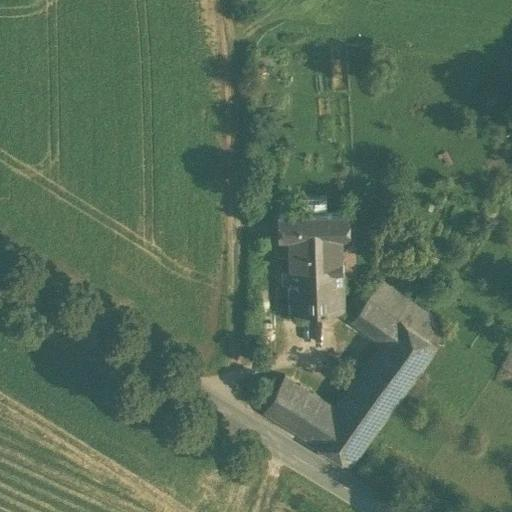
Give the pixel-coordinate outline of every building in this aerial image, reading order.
[(301,197),(301,213),(328,213),(327,196),(301,197)] [(301,213),(280,214),(280,237),(289,237),(342,236),(350,236),(349,212),(328,213),(301,213)] [(342,236),(289,237),(289,271),(283,271),(284,284),(290,284),(344,282),(342,236)] [(380,280),(369,296),(399,318),(435,343),(448,327),(380,280)] [(345,310),(344,282),(290,284),(291,312),(345,310)] [(383,341),(399,318),(369,296),(352,319),(362,327),(383,341)] [(336,407),(312,440),(352,465),(438,344),(435,343),(399,318),(383,341),(374,354),(336,407)] [(374,354),(383,341),(362,327),(354,341),(374,354)] [(511,346),(502,364),(511,369),(511,346)] [(264,411),(312,440),(336,407),(285,376),(264,411)]
